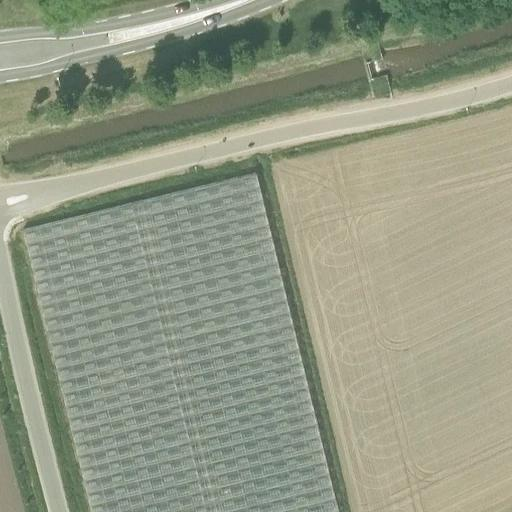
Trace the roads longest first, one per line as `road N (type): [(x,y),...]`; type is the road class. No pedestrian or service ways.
road 1 (unclassified): [(0,205),(268,136),(423,109),(511,81)]
road 2 (unclassified): [(59,511),(0,266)]
road 3 (primary): [(0,76),(132,47),(233,4)]
road 4 (primary): [(233,4),(0,38)]
